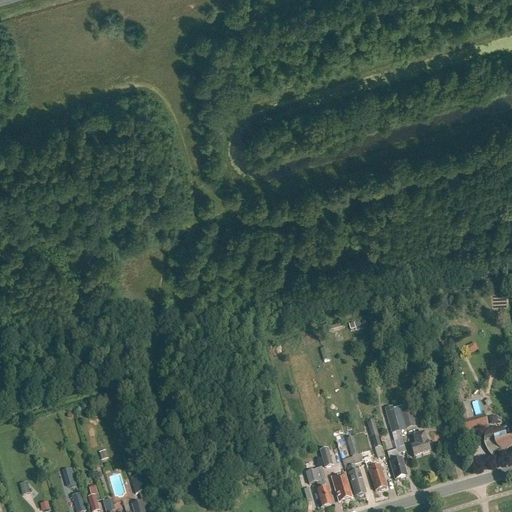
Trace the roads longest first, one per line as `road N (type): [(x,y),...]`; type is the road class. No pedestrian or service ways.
road 1 (track): [(0,124),(137,85),(156,89),(171,112),(197,196),(193,217),(170,248),(155,313),(161,462),(178,511)]
road 2 (tertiary): [(379,511),(511,472)]
